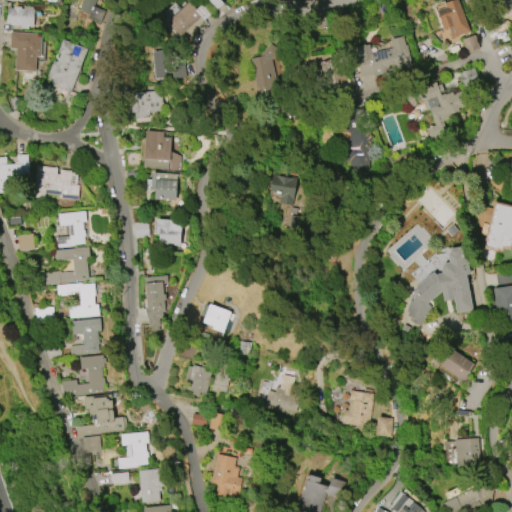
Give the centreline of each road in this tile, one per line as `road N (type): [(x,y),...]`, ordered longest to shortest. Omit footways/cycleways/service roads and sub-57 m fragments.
road 1 (residential): [(157,386),(190,449),(202,511),(373,487),(391,474),(400,408),(358,310),(359,253),(379,208),(399,187),(487,143)]
road 2 (residential): [(157,386),(203,265),(206,197),(227,141),(211,92),(217,42),(253,20),(350,0)]
road 3 (residential): [(121,0),(105,61),(105,113),(124,223),(130,334),(136,359),(157,386)]
road 4 (residential): [(487,143),(511,145),(507,397),(498,421),(511,477)]
road 5 (residential): [(86,483),(0,222)]
road 6 (residential): [(511,89),(497,60),(333,106)]
road 7 (residential): [(0,125),(65,136),(81,120),(105,61)]
